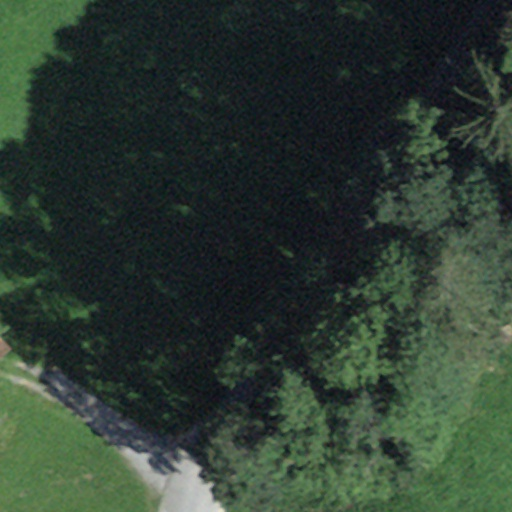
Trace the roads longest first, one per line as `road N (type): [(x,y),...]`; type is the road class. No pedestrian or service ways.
road 1 (residential): [(490,0),(271,341),(194,493),(192,511)]
road 2 (track): [(55,384),(194,493)]
